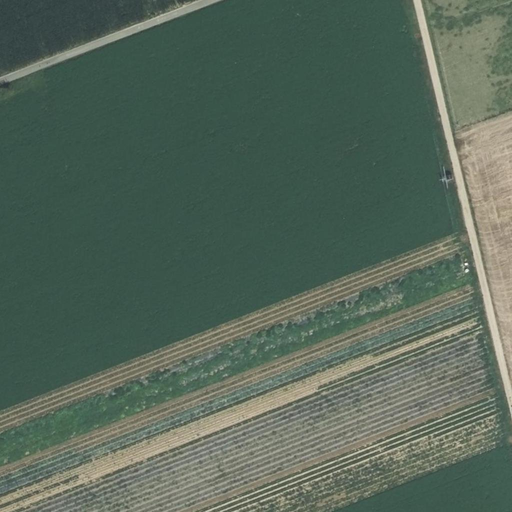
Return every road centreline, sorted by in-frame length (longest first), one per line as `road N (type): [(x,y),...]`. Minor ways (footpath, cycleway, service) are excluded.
road 1 (track): [(418,0),(511,378)]
road 2 (track): [(210,0),(0,81)]
